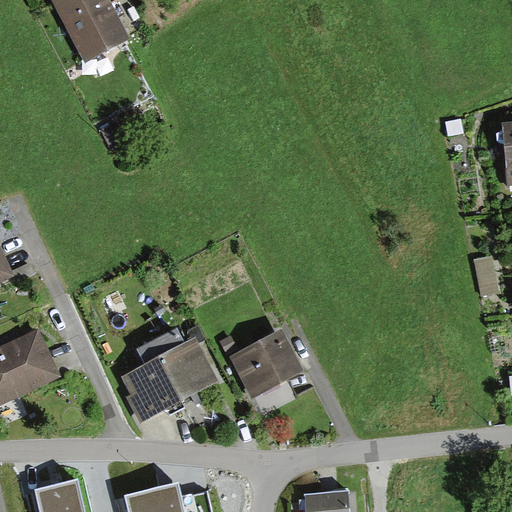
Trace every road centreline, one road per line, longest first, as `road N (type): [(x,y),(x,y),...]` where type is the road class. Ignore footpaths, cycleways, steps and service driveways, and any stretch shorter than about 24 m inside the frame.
road 1 (residential): [(268,459),(117,446),(0,449)]
road 2 (residential): [(511,435),(268,459)]
